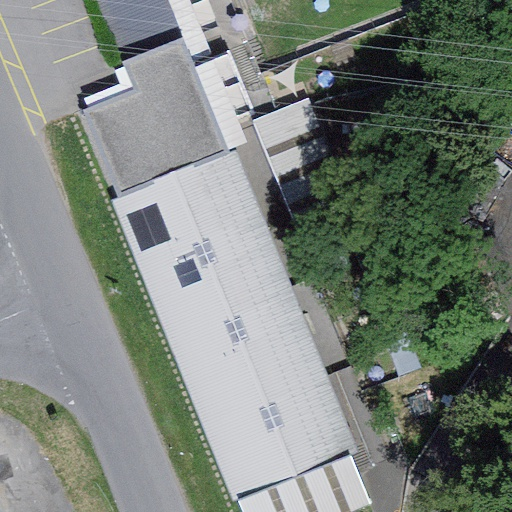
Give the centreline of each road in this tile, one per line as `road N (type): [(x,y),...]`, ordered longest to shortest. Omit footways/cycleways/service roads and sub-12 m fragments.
road 1 (tertiary): [(151,511),(65,301)]
road 2 (tertiary): [(65,301),(0,139)]
